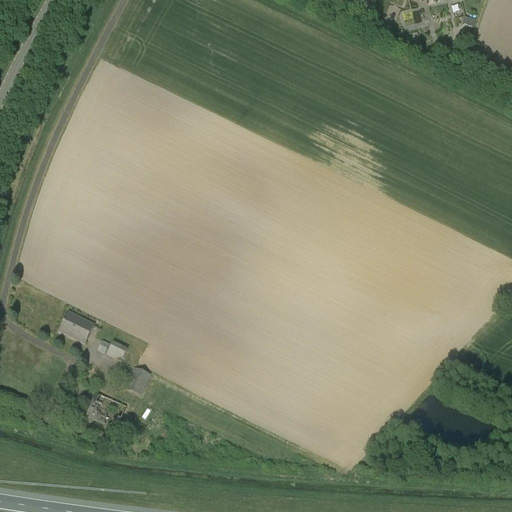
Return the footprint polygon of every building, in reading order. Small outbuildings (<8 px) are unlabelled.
[(464,18),(462,25),(473,29),(475,21),(464,18)] [(94,326),(69,314),(59,333),(85,345),(94,326)] [(102,342),(97,352),(104,355),(109,345),(102,342)] [(128,350),(113,343),(106,356),(121,363),(128,350)] [(135,369),(126,390),(142,397),(151,376),(135,369)] [(117,431),(127,408),(96,394),(86,418),(117,431)]
